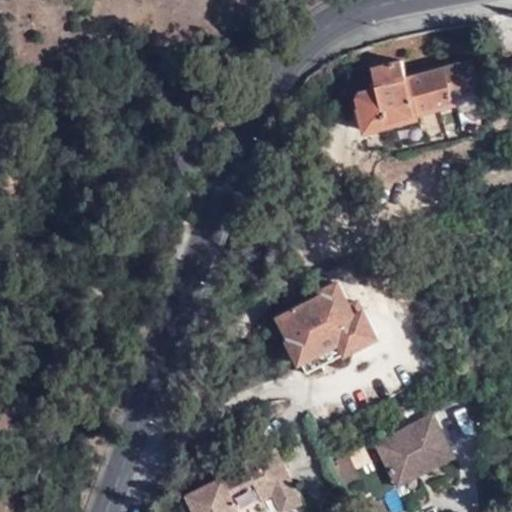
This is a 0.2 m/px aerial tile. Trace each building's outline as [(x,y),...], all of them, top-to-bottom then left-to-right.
[(476,88),(470,61),(407,77),(400,59),(373,66),(377,87),(363,89),(357,98),(367,130),(419,117),(418,111),(456,101),(455,94),(476,88)] [(323,295),(281,317),(294,342),(291,345),(308,373),(377,334),(360,302),(351,307),(338,283),(322,291),(323,295)] [(417,467),(422,474),(453,460),(431,415),(372,444),(389,480),(417,467)] [(216,482),(187,496),(195,511),(281,511),(269,509),(265,499),(295,485),(276,446),(251,459),(248,465),(237,471),(233,464),(213,474),(216,482)] [(349,453),(332,461),(345,488),(362,480),(349,453)] [(394,488),(422,474),(417,467),(389,480),(394,488)] [(285,511),(303,503),(295,485),(265,499),(269,509),(281,511),(285,511)]
